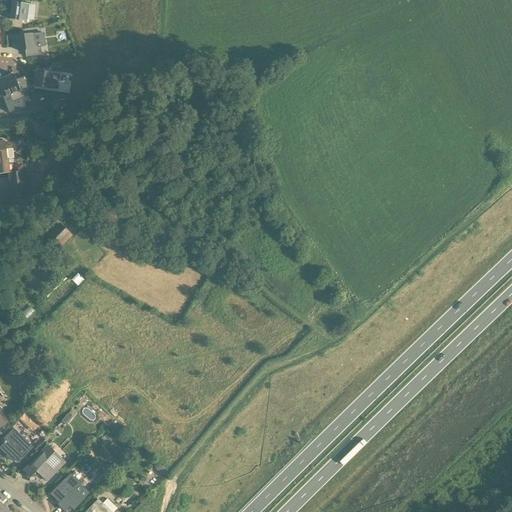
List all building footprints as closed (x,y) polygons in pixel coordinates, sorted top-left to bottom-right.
[(12,2),(10,20),(16,20),(16,19),(19,19),(19,21),(27,22),(29,4),(21,3),(21,5),(17,5),(18,3),(12,2)] [(25,51),(26,57),(42,55),(41,48),(37,48),(36,34),(17,37),(19,51),(25,51)] [(49,58),(38,60),(39,66),(50,65),(49,58)] [(37,72),(35,86),(58,90),(60,75),(37,72)] [(14,75),(0,79),(0,89),(3,97),(9,95),(12,103),(32,95),(25,77),(16,80),(14,75)] [(0,174),(9,173),(14,173),(13,163),(9,163),(8,158),(13,158),(12,148),(5,149),(5,145),(6,145),(6,144),(5,144),(5,142),(0,142),(0,174)] [(9,178),(8,178),(14,219),(30,206),(27,202),(24,184),(29,183),(28,171),(22,172),(14,173),(9,173),(9,178)] [(0,211),(12,209),(8,178),(0,179),(0,211)] [(0,222),(0,225),(4,230),(10,224),(5,218),(0,222)] [(62,225),(43,243),(53,254),(72,236),(62,225)] [(77,275),(71,280),(78,287),(84,281),(77,275)] [(67,414),(61,422),(66,426),(72,418),(67,414)] [(114,422),(110,418),(104,424),(108,428),(114,422)] [(42,431),(39,435),(45,440),(48,436),(42,431)] [(26,451),(12,437),(6,442),(5,441),(4,443),(5,443),(0,448),(14,462),(26,451)] [(42,452),(24,471),(30,478),(36,471),(47,482),(60,469),(42,452)] [(154,468),(166,479),(171,474),(159,463),(154,468)] [(65,480),(51,494),(60,503),(58,505),(65,511),(70,506),(74,510),(85,499),(75,489),(80,484),(71,475),(66,480),(65,480)] [(110,511),(98,500),(87,511),(110,511)]
